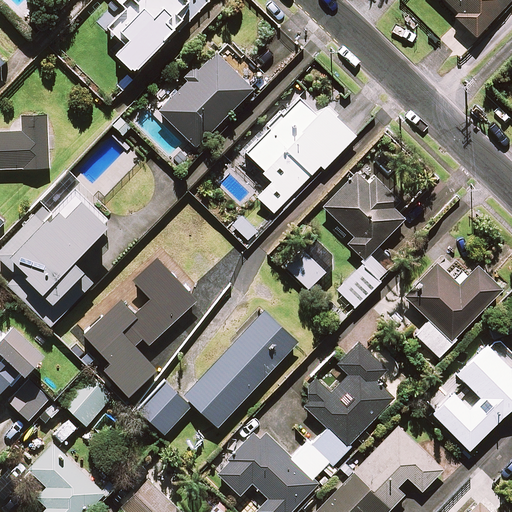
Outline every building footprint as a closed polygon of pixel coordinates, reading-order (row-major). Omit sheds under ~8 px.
[(118,0),(125,6),(107,25),(124,41),(115,51),(133,68),(185,13),(180,8),(187,0),(118,0)] [(509,0),(445,0),(458,11),(453,16),(476,37),(509,0)] [(252,87),(216,51),(159,109),(195,145),(252,87)] [(264,188),(274,198),(253,219),(264,230),(284,210),(280,205),(281,204),(321,163),(324,166),(355,134),(324,104),(314,114),(298,98),(247,151),(274,178),(264,188)] [(0,167),(48,166),(46,114),(22,115),(23,130),(0,131),(0,167)] [(356,170),(323,205),(354,235),(347,242),(361,256),(358,258),(363,262),(337,288),(354,305),(388,271),(380,264),(391,254),(379,242),(404,217),(392,206),(399,199),(374,175),(368,181),(356,170)] [(94,205),(99,201),(70,172),(0,243),(0,256),(15,272),(6,281),(50,324),(85,288),(74,277),(83,267),(72,257),(109,219),(94,205)] [(332,255),(314,237),(285,264),(307,288),(331,265),(332,255)] [(101,370),(130,401),(163,371),(147,354),(204,301),(161,254),(134,279),(155,301),(136,318),(122,303),(87,335),(111,361),(101,370)] [(498,288),(475,266),(465,276),(458,269),(449,279),(435,265),(403,298),(427,320),(413,335),(435,355),(498,288)] [(297,340),(264,309),(184,394),(218,425),(297,340)] [(0,388),(19,369),(22,373),(43,351),(14,322),(0,336),(0,388)] [(511,403),(511,353),(494,335),(453,375),(497,419),(511,403)] [(386,367),(357,341),(337,363),(347,372),(331,390),(317,377),(297,399),(327,426),(312,442),(308,438),(293,454),(260,425),(217,472),(240,493),(251,481),(268,496),(256,510),(257,511),(287,511),(393,396),(375,380),(386,367)] [(107,401),(86,380),(62,404),(83,425),(107,401)] [(186,404),(160,381),(134,409),(160,433),(186,404)] [(44,401),(25,383),(7,401),(27,419),(44,401)] [(442,468),(398,425),(313,511),(384,511),(404,493),(396,485),(406,475),(421,489),(442,468)] [(82,511),(103,492),(54,443),(29,467),(47,485),(37,495),(47,506),(40,511),(82,511)] [(181,511),(147,478),(121,505),(127,511),(181,511)] [(490,511),(479,501),(468,511),(490,511)]
